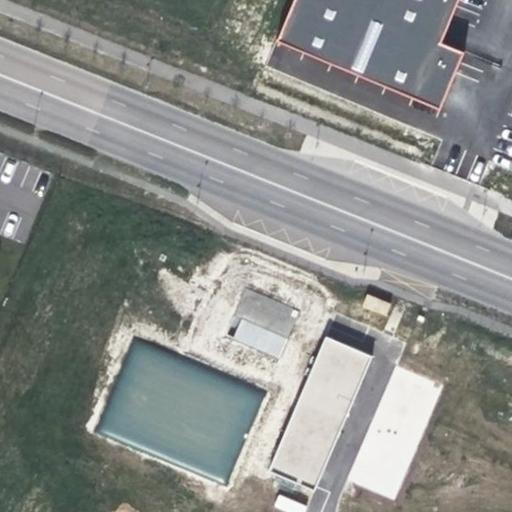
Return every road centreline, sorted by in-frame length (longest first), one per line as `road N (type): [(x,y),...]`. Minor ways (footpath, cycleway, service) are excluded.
road 1 (unclassified): [(511,259),(0,53)]
road 2 (unclassified): [(0,91),(511,295)]
